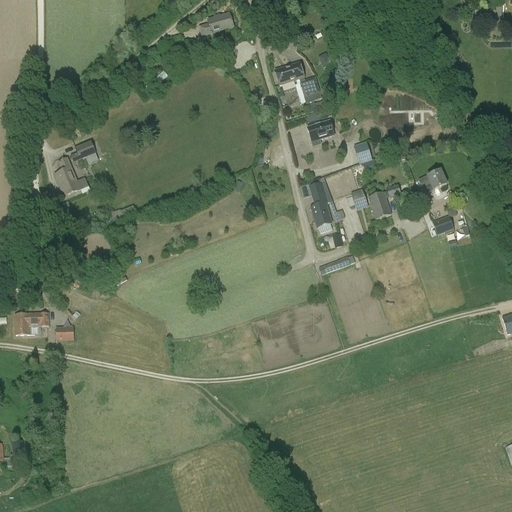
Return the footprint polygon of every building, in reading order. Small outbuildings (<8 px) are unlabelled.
[(475,19),(496,20),(496,18),(500,19),(500,10),(495,10),(495,9),(475,9),(475,19)] [(210,36),(233,30),(229,15),(208,21),(209,26),(199,28),(202,38),(210,35),(210,36)] [(289,32),(296,32),(297,15),(290,15),(289,32)] [(444,45),(449,55),(457,51),(452,41),(444,45)] [(186,58),(196,55),(192,43),(183,45),(185,52),(184,52),(186,58)] [(324,68),(329,66),(325,57),(319,59),(324,68)] [(279,87),(296,82),(297,86),(300,85),(306,102),(321,97),(315,79),(305,82),(299,65),(275,72),(279,87)] [(305,105),(307,114),(329,110),(328,101),(305,105)] [(321,114),(307,118),(309,124),(322,120),(321,114)] [(307,129),(311,144),(334,137),(330,123),(307,129)] [(91,143),(75,149),(77,154),(70,157),(73,165),(96,155),(91,143)] [(368,148),(355,152),(355,153),(359,166),(367,163),(372,162),(371,161),(368,149),(368,148)] [(63,198),(88,188),(85,180),(77,183),(67,160),(58,163),(62,173),(54,176),(63,198)] [(374,164),(364,168),(367,174),(376,170),(374,164)] [(433,192),(446,186),(440,172),(418,182),(424,196),(433,192)] [(317,230),(319,229),(321,235),(332,232),(330,225),(332,225),(326,205),(327,204),(322,185),(309,188),(315,207),(310,209),(317,230)] [(388,193),(389,199),(401,196),(399,190),(388,193)] [(357,213),(368,209),(363,192),(351,196),(357,213)] [(375,221),(391,216),(384,194),(368,199),(375,221)] [(426,206),(429,205),(430,201),(429,198),(426,197),(422,198),(421,201),(422,205),(426,206)] [(448,214),(459,211),(457,204),(446,207),(448,214)] [(114,223),(124,219),(121,211),(111,215),(114,223)] [(446,236),(455,233),(449,218),(432,224),(437,238),(445,235),(446,236)] [(467,228),(463,230),(462,231),(463,234),(464,234),(465,238),(470,236),(467,228)] [(337,263),(324,268),(326,275),(340,270),(337,263)] [(15,337),(29,337),(29,328),(48,327),(48,315),(15,316),(15,337)] [(507,336),(511,334),(511,316),(502,319),(507,336)] [(74,342),(74,328),(56,329),(56,343),(74,342)] [(11,461),(4,462),(5,473),(14,472),(12,462),(24,460),(22,443),(12,444),(13,457),(10,457),(11,461)]
